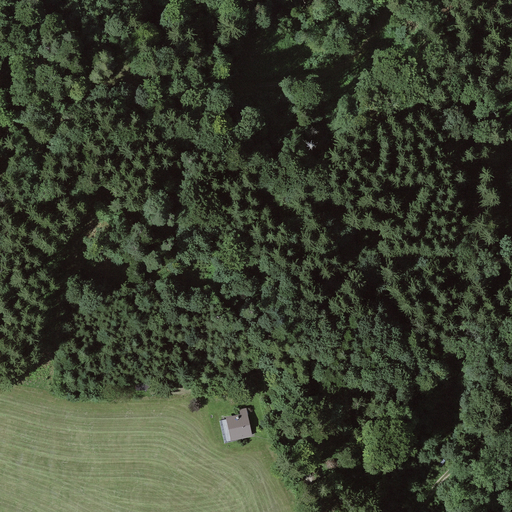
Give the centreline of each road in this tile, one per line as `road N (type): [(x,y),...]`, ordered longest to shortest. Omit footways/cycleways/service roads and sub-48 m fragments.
road 1 (track): [(389,0),(363,48),(324,72),(215,91),(103,84),(81,96),(35,156),(0,180)]
road 2 (track): [(511,428),(445,476),(413,511)]
